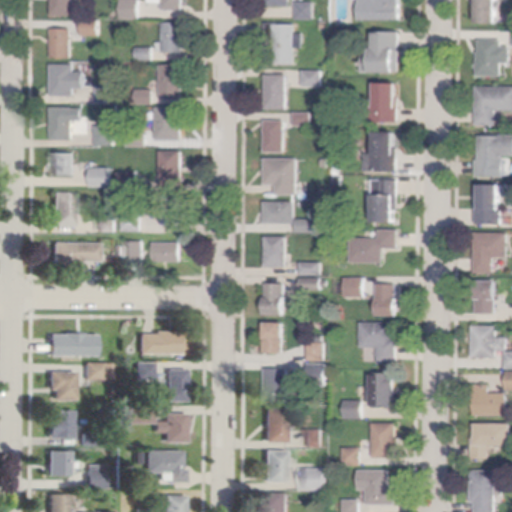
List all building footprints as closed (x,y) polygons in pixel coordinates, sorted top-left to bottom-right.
[(77,0),(77,16),(55,16),(55,0),(77,0)] [(142,19),(141,0),(124,0),(124,19),(142,19)] [(152,0),(187,0),(187,11),(166,10),(166,3),(152,3),(152,0)] [(403,0),(404,19),(362,20),(362,4),(362,0),(403,0)] [(480,0),(500,0),(500,23),(480,23),(480,0)] [(317,2),(317,19),(299,19),(299,2),(317,2)] [(157,7),(157,19),(140,18),(140,7),(157,7)] [(102,20),(102,36),(85,36),(85,20),(102,20)] [(186,23),(186,52),(160,52),(160,42),(166,42),(166,23),(186,23)] [(269,23),(281,23),(281,24),(298,25),(298,33),(306,33),(306,48),(298,48),(297,64),(276,64),(276,40),(269,40),(269,23)] [(55,29),(75,29),(75,58),(55,58),(55,29)] [(374,32),(402,32),(402,71),(364,71),(365,55),(374,55),(374,32)] [(505,40),(505,47),(511,47),(511,63),(505,63),(504,76),(479,76),(480,52),(481,52),(482,40),(505,40)] [(156,48),(156,60),(139,60),(140,48),(156,48)] [(55,64),(78,65),(78,97),(55,96),(55,64)] [(186,65),(186,98),(163,97),(164,65),(186,65)] [(304,69),(323,69),(323,86),(304,86),(304,69)] [(268,74),(290,75),(290,110),(268,109),(268,74)] [(379,83),(401,84),(400,97),(402,97),(401,122),(373,122),(373,100),(379,101),(379,83)] [(119,86),(119,104),(99,104),(99,86),(119,86)] [(511,87),(511,111),(498,111),(498,126),(478,125),(479,87),(511,87)] [(139,90),(157,90),(156,105),(139,104),(139,90)] [(54,107),(77,107),(77,108),(86,108),(86,121),(76,120),(76,140),(54,140),(54,107)] [(184,107),(184,119),(185,119),(185,140),(159,140),(160,107),(184,107)] [(314,113),(314,126),(296,126),(296,113),(314,113)] [(288,121),(288,153),(268,153),(268,121),(288,121)] [(98,125),(117,126),(117,146),(98,146),(98,125)] [(398,133),(398,148),(401,148),(401,172),(367,171),(367,154),(377,154),(377,133),(398,133)] [(131,134),(150,134),(150,147),(131,147),(131,134)] [(511,136),(511,156),(505,156),(505,161),(507,161),(507,176),(478,176),(479,160),(482,160),(482,136),(511,136)] [(185,151),(185,186),(163,185),(163,151),(185,151)] [(55,153),(77,153),(77,175),(55,175),(55,153)] [(301,159),(300,195),(279,195),(279,185),(267,185),(268,159),(301,159)] [(97,166),(115,166),(115,183),(97,183),(97,166)] [(141,172),(141,190),(122,189),(122,172),(141,172)] [(376,180),(401,180),(401,211),(398,211),(398,223),(376,223),(376,181),(376,180)] [(483,186),(506,186),(506,210),(511,210),(511,224),(479,224),(479,194),(483,194),(483,186)] [(76,193),(75,226),(53,226),(54,193),(76,193)] [(165,194),(185,194),(185,225),(165,225),(165,194)] [(267,202),(298,202),(298,224),(267,224),(267,202)] [(144,214),(144,231),(125,231),(125,214),(144,214)] [(118,219),(118,232),(99,232),(99,219),(118,219)] [(299,219),(319,219),(319,233),(299,233),(299,219)] [(402,230),(402,249),(387,249),(387,263),(354,263),(354,238),(382,239),(382,230),(402,230)] [(511,233),(511,258),(504,258),(503,274),(477,273),(478,232),(511,233)] [(289,237),(289,267),(267,267),(268,237),(289,237)] [(127,242),(146,241),(146,259),(128,260),(127,242)] [(54,242),(100,244),(99,261),(81,261),(81,263),(53,262),(54,242)] [(156,243),(183,242),(184,262),(157,263),(156,243)] [(303,262),(325,262),(325,275),(303,275),(303,262)] [(349,278),(369,278),(368,297),(348,297),(349,278)] [(303,279),(325,279),(325,280),(331,281),(331,286),(325,286),(325,290),(303,290),(303,279)] [(478,281),(499,282),(498,307),(498,314),(479,314),(479,300),(477,300),(478,281)] [(399,283),(400,316),(381,316),(380,284),(399,283)] [(268,284),(288,284),(287,316),(267,315),(268,284)] [(396,323),(396,340),(401,340),(400,363),(382,363),(382,348),(364,347),(365,322),(396,323)] [(267,323),(287,324),(286,353),(266,353),(267,323)] [(476,326),(501,326),(500,337),(510,337),(510,351),(500,351),(500,358),(475,357),(476,326)] [(155,331),(189,331),(188,354),(139,354),(139,334),(155,334),(155,331)] [(64,333),(83,333),(83,334),(97,334),(97,356),(50,356),(50,335),(64,335),(64,333)] [(311,342),(328,343),(328,361),(311,360),(311,342)] [(136,362),(154,363),(154,381),(135,381),(136,362)] [(85,363),(104,363),(104,380),(85,380),(85,363)] [(329,364),(329,386),(310,386),(310,363),(329,364)] [(187,369),(187,401),(167,401),(167,369),(187,369)] [(291,369),(291,402),(265,402),(265,391),(268,391),(268,369),(291,369)] [(76,372),(75,400),(53,400),(54,390),(49,390),(49,371),(76,372)] [(400,373),(400,394),(397,394),(397,408),(376,407),(376,373),(400,373)] [(493,385),(493,393),(510,393),(509,418),(478,417),(478,399),(477,399),(477,384),(493,385)] [(367,401),(367,419),(348,419),(349,400),(367,401)] [(124,406),(154,406),(154,423),(124,423),(124,406)] [(288,408),(287,443),(265,443),(266,407),(288,408)] [(51,410),(73,410),(73,437),(48,437),(49,416),(51,416),(51,410)] [(165,413),(187,413),(187,443),(165,443),(165,413)] [(377,423),(400,424),(400,438),(404,438),(404,447),(400,447),(400,458),(377,458),(377,423)] [(479,423),(511,423),(511,446),(493,446),(492,460),(474,460),(475,437),(478,437),(479,423)] [(306,429),(324,429),(324,448),(306,448),(306,429)] [(98,433),(98,447),(82,447),(82,433),(98,433)] [(364,445),(364,463),(346,463),(346,445),(364,445)] [(183,451),(183,469),(187,469),(186,482),(167,482),(168,472),(146,472),(146,450),(183,451)] [(287,450),(287,483),(265,482),(265,450),(287,450)] [(49,451),(70,451),(69,461),(69,476),(48,475),(49,451)] [(143,452),(143,464),(133,464),(133,452),(143,452)] [(106,465),(105,488),(86,488),(87,465),(106,465)] [(328,470),(328,487),(304,487),(305,469),(328,470)] [(362,470),(394,470),(394,486),(400,487),(400,505),(371,505),(371,490),(362,490),(362,470)] [(499,471),(499,484),(505,484),(505,496),(499,495),(499,511),(479,511),(479,503),(474,503),(475,470),(499,471)] [(291,493),(291,511),(264,511),(264,505),(266,505),(266,493),(291,493)] [(68,494),(67,511),(48,511),(49,494),(68,494)] [(164,511),(164,495),(187,495),(186,511),(164,511)] [(347,511),(347,495),(365,495),(364,511),(347,511)]
